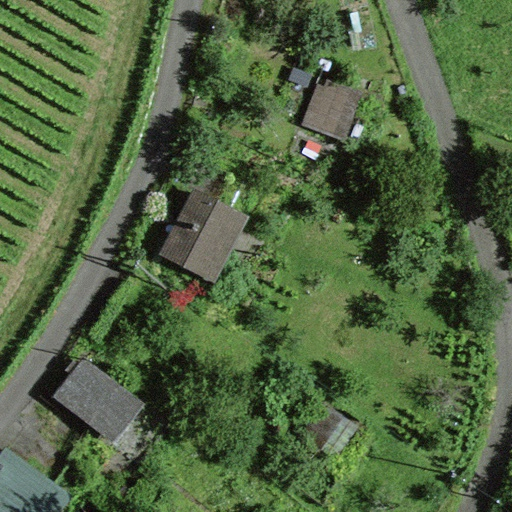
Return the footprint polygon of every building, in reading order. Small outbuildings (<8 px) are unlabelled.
[(348,139),(364,95),(316,77),(300,122),(325,131),(348,139)] [(205,267),(233,214),(196,195),(173,238),(168,248),(205,267)] [(57,396),(102,432),(130,398),(84,362),(65,386),(57,396)] [(322,401),(299,435),(317,448),(332,458),(356,424),(322,401)] [(0,511),(60,511),(72,497),(7,449),(0,458),(0,511)]
